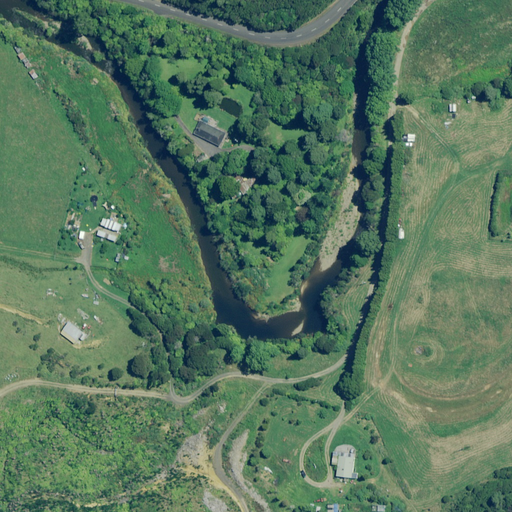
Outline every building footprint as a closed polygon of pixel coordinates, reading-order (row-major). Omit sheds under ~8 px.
[(227,133),(202,121),(196,134),(221,146),(227,133)] [(244,195),(264,182),(259,175),(240,188),(244,195)] [(106,217),(103,225),(121,232),(124,224),(106,217)] [(101,229),(99,235),(117,242),(119,237),(101,229)] [(85,333),(72,322),(65,330),(79,341),(85,333)] [(356,458),(340,456),(338,477),(359,479),(360,474),(354,473),(356,458)]
